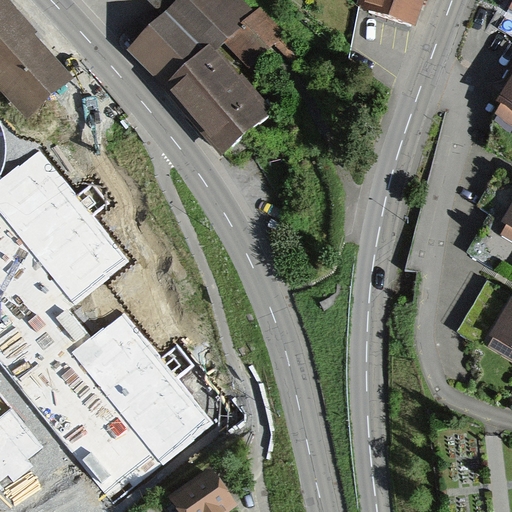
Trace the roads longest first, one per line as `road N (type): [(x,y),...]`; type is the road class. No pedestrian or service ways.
road 1 (tertiary): [(426,74),(391,160),(361,350),(374,511)]
road 2 (residential): [(426,74),(468,98),(432,259),(426,350),(438,383),(511,418)]
road 3 (tertiary): [(324,511),(269,301),(231,223),(170,135)]
road 4 (residential): [(263,511),(249,408),(159,155),(170,135)]
road 5 (tertiary): [(170,135),(50,0)]
